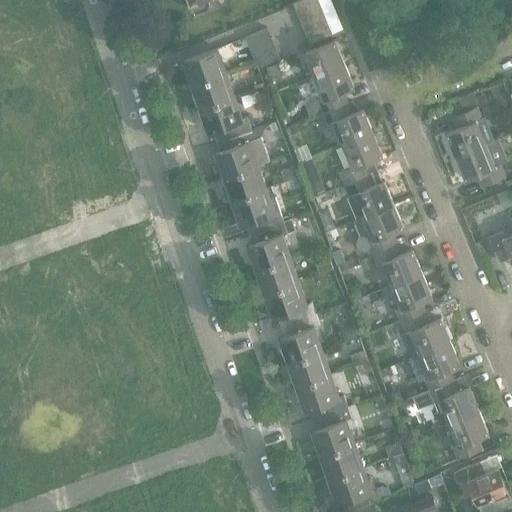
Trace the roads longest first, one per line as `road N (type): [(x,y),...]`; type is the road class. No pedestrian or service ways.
road 1 (residential): [(274,511),(96,0)]
road 2 (residential): [(482,325),(400,99),(511,53)]
road 3 (unknown): [(247,434),(26,511)]
road 4 (unknown): [(166,200),(0,258)]
